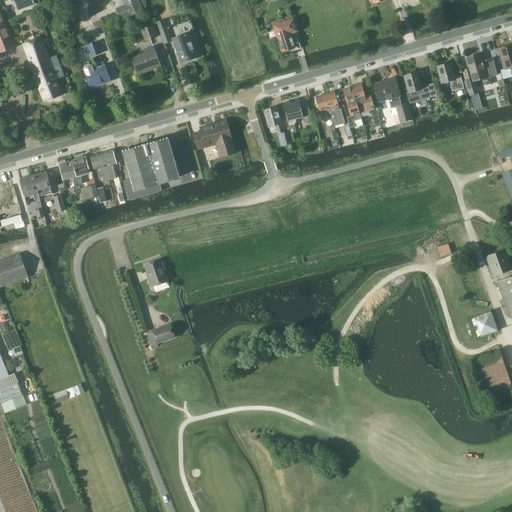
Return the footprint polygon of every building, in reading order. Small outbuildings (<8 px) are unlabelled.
[(31,0),(14,0),(18,10),(33,4),(31,0)] [(144,11),(139,0),(122,0),(124,5),(116,8),(121,21),(144,11)] [(0,53),(16,47),(1,8),(0,8),(0,53)] [(164,19),(157,22),(160,30),(165,44),(172,41),(167,27),(164,19)] [(281,28),(275,29),(283,52),(295,48),(290,33),(297,31),(293,19),(280,23),(281,28)] [(145,41),(158,37),(154,25),(141,30),(145,41)] [(182,63),(198,57),(189,32),(173,38),(182,63)] [(50,58),(41,36),(37,38),(36,38),(27,41),(27,42),(22,44),(44,101),(64,94),(58,79),(64,76),(56,55),(50,58)] [(91,58),(91,57),(102,53),(98,41),(86,45),(91,58)] [(138,75),(161,66),(154,46),(143,50),(144,53),(131,57),(138,75)] [(511,46),(499,50),(505,69),(501,70),(503,79),(511,76),(511,46)] [(466,79),(469,91),(471,96),(479,93),(476,81),(489,77),(487,67),(485,68),(481,54),(466,58),(472,78),(466,79)] [(461,75),(455,77),(451,62),(437,66),(442,84),(450,82),(452,91),(464,88),(461,75)] [(94,69),(93,65),(89,64),(85,65),(84,67),(84,69),(91,88),(110,81),(105,65),(94,69)] [(428,85),(422,86),(418,72),(404,76),(409,93),(417,91),(420,101),(431,97),(428,85)] [(374,84),(379,103),(389,100),(391,109),(396,107),(397,110),(401,123),(413,120),(409,106),(408,102),(401,104),(400,97),(400,96),(395,78),(374,84)] [(353,87),(359,109),(364,108),(366,112),(375,109),(371,95),(365,96),(361,84),(353,87)] [(353,87),(344,89),(348,105),(347,105),(350,116),(351,116),(353,121),(362,118),(360,113),(359,109),(358,105),(353,87)] [(325,94),(331,114),(334,126),(344,123),(340,109),(338,110),(337,108),(339,107),(334,92),(325,94)] [(323,121),(329,119),(327,115),(331,114),(325,94),(317,97),(321,112),(323,121)] [(302,110),(299,99),(283,103),(289,126),(295,125),(297,121),(296,119),(304,117),(305,122),(311,120),(308,109),(302,110)] [(284,131),(277,107),(264,110),(269,127),(276,125),(278,132),(281,145),(293,142),(290,129),(284,131)] [(237,153),(227,119),(200,127),(201,131),(193,133),(198,150),(216,145),(219,158),(237,153)] [(337,140),(335,131),(329,132),(331,142),(337,140)] [(157,185),(180,178),(168,137),(123,151),(131,181),(124,183),(129,200),(159,192),(157,185)] [(102,153),(107,171),(110,180),(116,178),(113,165),(117,164),(113,150),(102,153)] [(102,153),(91,156),(95,170),(101,168),(102,172),(104,182),(110,180),(107,171),(102,153)] [(86,157),(72,161),(79,183),(79,185),(83,184),(82,178),(83,178),(82,176),(90,173),(86,157)] [(75,184),(79,183),(72,161),(59,164),(64,181),(74,178),(75,184)] [(34,175),(38,194),(39,197),(53,193),(47,171),(34,175)] [(511,177),(510,171),(502,174),(511,200),(511,177)] [(32,196),(38,194),(34,175),(20,179),(24,195),(31,193),(32,196)] [(87,186),(81,188),(85,200),(88,199),(91,207),(101,203),(97,189),(96,184),(94,178),(86,181),(87,186)] [(9,182),(0,184),(0,195),(3,207),(12,204),(14,212),(21,210),(16,195),(12,196),(9,182)] [(97,189),(101,203),(107,201),(103,187),(97,189)] [(58,212),(66,210),(62,194),(53,197),(58,212)] [(37,218),(45,216),(43,208),(35,210),(37,218)] [(494,277),(511,269),(511,268),(505,249),(486,256),(494,277)] [(0,284),(1,287),(29,277),(20,253),(0,260),(0,284)] [(160,260),(145,265),(147,271),(150,278),(150,279),(152,278),(157,292),(170,287),(160,260)] [(509,315),(511,313),(511,276),(497,281),(509,315)] [(491,311),(471,318),(478,337),(498,330),(491,311)] [(153,345),(175,337),(171,324),(148,332),(153,345)] [(9,350),(22,345),(16,329),(3,335),(9,350)] [(0,389),(19,382),(15,373),(9,376),(0,352),(0,389)] [(85,392),(81,383),(54,393),(58,403),(85,392)] [(23,395),(19,384),(15,386),(14,385),(0,390),(0,397),(2,403),(6,413),(27,405),(23,394),(23,395)] [(38,496),(54,490),(46,470),(30,476),(38,496)]
